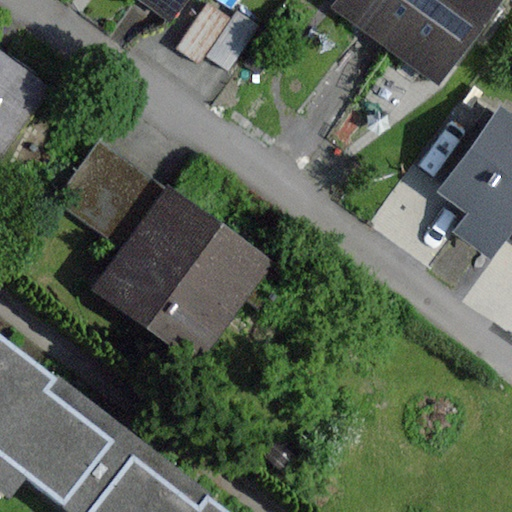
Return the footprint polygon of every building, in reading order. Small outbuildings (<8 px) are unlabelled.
[(158,0),(159,0),(176,13),(185,0),(158,0)] [(240,16),(217,0),(185,44),(207,60),(215,49),(240,16)] [(378,23),(395,35),(420,0),(347,0),(347,1),(378,23)] [(494,0),(420,0),(395,35),(444,70),(494,0)] [(267,25),(246,9),(240,16),(215,49),(237,65),(267,25)] [(0,52),(0,151),(47,86),(0,52)] [(467,225),(496,245),(511,222),(511,113),(506,109),(453,185),(481,205),(467,225)] [(66,198),(133,246),(106,283),(203,354),(272,259),(109,140),(66,198)] [(0,450),(79,511),(235,511),(0,329),(0,450)]
